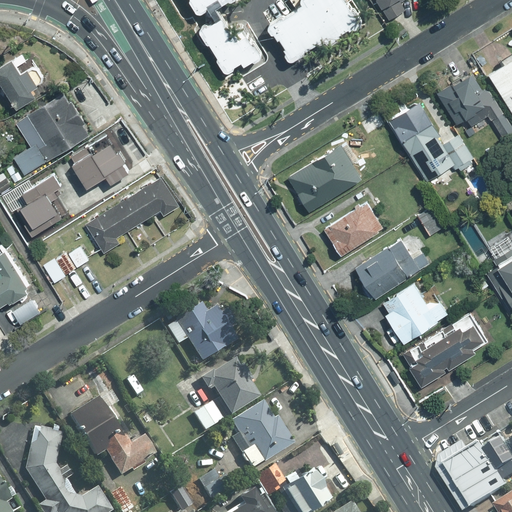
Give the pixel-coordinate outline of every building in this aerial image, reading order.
[(183,0),(194,16),(203,11),(208,20),(203,23),(202,22),(193,27),(203,44),(206,43),(215,58),(213,59),(222,73),(230,68),(228,66),(237,61),(239,65),(250,58),(251,61),(259,56),(249,41),(247,43),(242,35),(234,40),(214,9),(224,3),(225,5),(232,0),(183,0)] [(344,0),(294,0),(298,5),(265,26),(286,60),(317,41),(323,50),(333,44),(329,36),(344,26),(348,33),(361,25),(344,0)] [(373,0),(385,15),(405,0),(373,0)] [(26,105),(46,92),(21,53),(0,65),(0,90),(12,83),(26,105)] [(511,55),(486,71),(511,114),(511,55)] [(474,62),(433,88),(456,126),(469,118),(479,133),(507,116),(474,62)] [(17,157),(27,174),(97,131),(70,87),(29,112),(46,140),(17,157)] [(416,100),(387,116),(426,186),(478,157),(465,133),(441,146),(416,100)] [(72,157),(87,183),(105,172),(109,179),(129,168),(126,163),(132,159),(115,131),(72,157)] [(361,176),(339,141),(286,173),(308,208),(361,176)] [(7,170),(0,174),(0,184),(2,187),(13,180),(7,170)] [(15,209),(30,234),(63,214),(53,197),(65,190),(54,172),(18,193),(24,204),(15,209)] [(178,204),(161,176),(91,218),(108,247),(178,204)] [(361,201),(323,224),(341,252),(378,228),(377,226),(382,223),(366,199),(361,202),(361,201)] [(435,205),(417,215),(428,236),(446,226),(435,205)] [(403,235),(357,263),(375,293),(427,261),(419,248),(413,251),(403,235)] [(45,263),(47,266),(56,281),(91,259),(82,244),(70,251),(68,249),(45,263)] [(511,246),(486,260),(509,302),(511,300),(511,246)] [(18,249),(0,259),(0,302),(3,306),(39,284),(18,249)] [(410,285),(381,305),(405,339),(447,310),(436,295),(423,303),(410,285)] [(228,296),(180,322),(202,360),(250,333),(228,296)] [(464,311),(404,351),(426,384),(486,343),(464,311)] [(239,353),(207,373),(220,395),(194,411),(206,430),(265,395),(239,353)] [(106,392),(72,411),(98,456),(109,450),(122,473),(161,451),(148,430),(134,438),(106,392)] [(295,438),(270,397),(226,423),(251,464),(295,438)] [(64,426),(35,420),(25,466),(46,498),(40,502),(45,511),(107,511),(114,508),(99,486),(86,494),(74,490),(57,462),(64,426)] [(511,458),(496,433),(445,464),(470,506),(511,480),(511,458)] [(337,441),(332,444),(339,455),(344,452),(337,441)] [(302,511),(337,490),(316,457),(280,480),(300,511),(302,511)] [(217,465),(200,476),(213,496),(230,486),(217,465)] [(0,470),(0,511),(9,511),(21,505),(0,470)] [(279,511),(261,484),(220,509),(222,511),(279,511)] [(511,511),(511,492),(493,504),(497,511),(511,511)] [(357,511),(348,498),(327,511),(357,511)] [(190,511),(185,502),(167,511),(190,511)]
